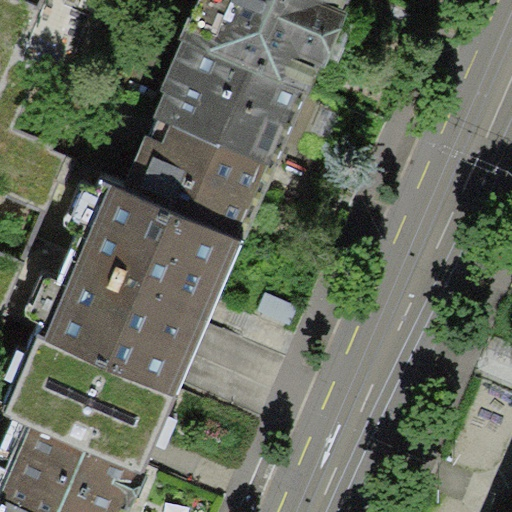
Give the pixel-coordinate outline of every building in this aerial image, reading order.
[(107,5),(94,0),(0,0),(0,308),(54,184),(61,186),(70,165),(43,154),(107,5)] [(338,0),(195,0),(180,37),(181,38),(300,89),(317,49),(338,0)] [(159,88),(164,90),(154,114),(268,163),(280,135),(300,89),(181,38),(159,88)] [(143,140),(155,145),(134,193),(236,237),(246,214),(268,163),(154,114),(143,140)] [(134,193),(97,178),(31,331),(170,391),(214,288),(236,237),(134,193)] [(0,407),(31,421),(136,467),(151,434),(170,391),(31,331),(0,404),(0,407)] [(136,467),(31,421),(0,492),(0,497),(34,511),(117,511),(137,467),(136,467)] [(34,511),(0,497),(0,511),(34,511)]
